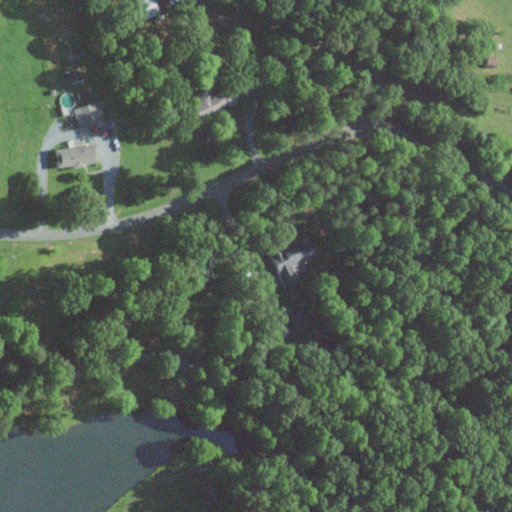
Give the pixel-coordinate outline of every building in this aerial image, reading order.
[(130,25),(155,13),(148,0),(133,0),(121,6),(130,25)] [(185,94),(193,117),(232,104),(226,86),(205,93),(204,89),(185,94)] [(100,121),(96,102),(70,108),(75,128),(100,121)] [(51,169),(95,163),(93,144),(48,149),(51,169)] [(311,255),(302,235),(262,253),(277,286),(294,278),(288,265),(311,255)] [(303,328),(292,309),(270,321),(280,340),(303,328)]
